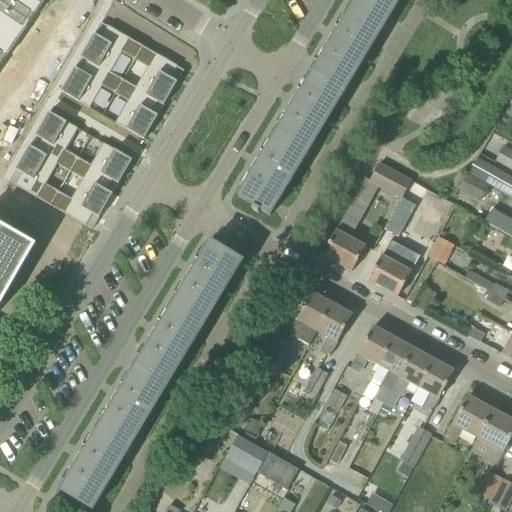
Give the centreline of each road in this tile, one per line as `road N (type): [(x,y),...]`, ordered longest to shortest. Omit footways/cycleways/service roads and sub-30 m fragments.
road 1 (residential): [(16,511),(202,201)]
road 2 (residential): [(511,378),(202,201)]
road 3 (residential): [(153,174),(0,427)]
road 4 (residential): [(84,0),(0,143)]
road 5 (residential): [(227,48),(153,174)]
road 6 (residential): [(202,201),(278,81)]
